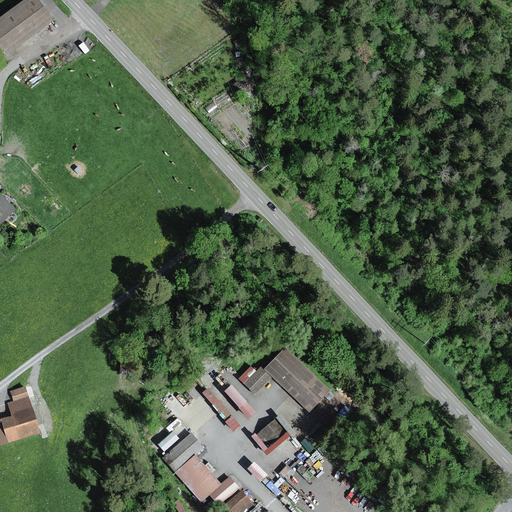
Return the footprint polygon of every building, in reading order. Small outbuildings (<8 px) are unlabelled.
[(35,0),(26,0),(0,19),(0,59),(52,23),(35,0)] [(0,226),(16,211),(0,195),(0,226)] [(284,349),(264,370),(309,413),(329,392),(284,349)] [(250,368),(237,381),(253,396),(269,379),(259,369),(255,373),(250,368)] [(10,392),(13,402),(28,398),(25,388),(10,392)] [(11,417),(0,420),(0,446),(38,436),(28,398),(13,402),(7,403),(11,417)] [(279,416),(274,420),(284,431),(291,439),(295,435),(279,416)] [(274,420),(255,436),(267,451),(282,438),(279,435),(284,431),(274,420)] [(202,447),(189,434),(161,460),(174,473),(194,455),(202,447)] [(169,437),(158,446),(163,452),(174,443),(169,437)] [(221,485),(194,455),(174,473),(201,503),(209,496),(221,485)] [(239,488),(229,477),(221,485),(209,496),(218,507),(239,488)] [(241,491),(221,507),(225,511),(242,511),(252,504),(241,491)]
